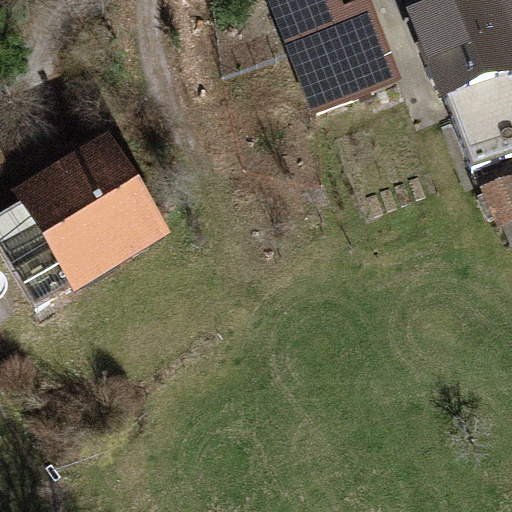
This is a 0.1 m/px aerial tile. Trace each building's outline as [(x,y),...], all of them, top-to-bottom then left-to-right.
[(344,17),(337,0),(266,0),(317,127),(402,94),(368,8),(344,17)] [(511,37),(496,0),(416,0),(454,88),(511,63),(511,37)] [(511,104),(449,140),(474,184),(511,162),(511,104)] [(157,246),(92,148),(0,208),(0,224),(57,311),(157,246)] [(511,185),(479,200),(496,240),(511,233),(511,185)]
